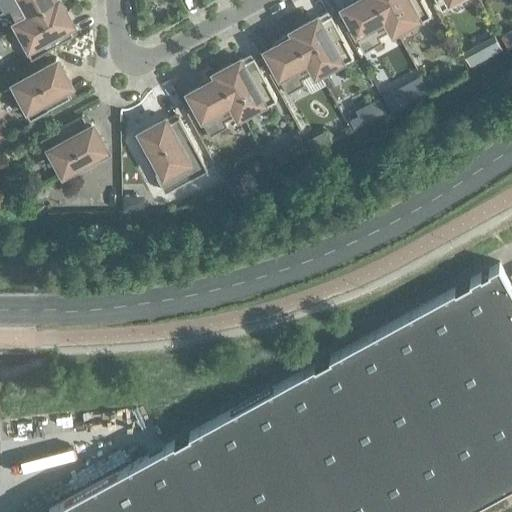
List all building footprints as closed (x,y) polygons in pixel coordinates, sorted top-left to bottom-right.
[(0,0),(0,11),(10,6),(19,22),(58,0),(0,0)] [(72,23),(59,0),(58,0),(19,22),(27,37),(22,40),(32,58),(73,35),(68,25),(72,23)] [(395,27),(379,0),(357,0),(341,9),(364,50),(382,41),(379,35),(395,27)] [(431,14),(423,0),(379,0),(395,27),(410,18),(413,24),(431,14)] [(436,0),(441,8),(456,0),(436,0)] [(354,56),(331,15),(321,20),(319,16),(295,29),(318,69),(333,61),(336,66),(354,56)] [(318,69),(295,29),(281,36),(283,41),(264,51),(287,93),(305,83),(302,78),(318,69)] [(498,38),(488,44),(493,54),(503,48),(498,38)] [(30,118),(72,96),(66,86),(70,84),(56,57),(55,58),(56,60),(18,81),(17,79),(16,80),(25,98),(20,101),(30,118)] [(277,98),(254,57),(244,62),(242,58),(218,71),(240,111),(256,103),(259,108),(277,98)] [(442,68),(426,77),(432,89),(448,80),(442,68)] [(240,111),(218,71),(204,79),(206,83),(187,93),(210,135),(228,125),(225,120),(240,111)] [(398,90),(388,96),(394,106),(404,100),(398,90)] [(360,112),(351,117),(355,125),(386,109),(380,96),(357,107),(360,112)] [(87,124),(82,115),(41,138),(50,156),(55,153),(65,171),(67,170),(65,168),(75,163),(80,171),(109,155),(92,122),(87,124)] [(208,168),(179,116),(169,121),(167,117),(134,135),(165,191),(208,168)] [(303,138),(290,145),(296,156),(309,148),(303,138)] [(236,166),(223,174),(229,184),(242,177),(236,166)] [(130,195),(122,196),(122,210),(131,210),(130,195)] [(511,285),(499,262),(481,272),(155,450),(41,511),(457,511),(511,482),(511,285)]
